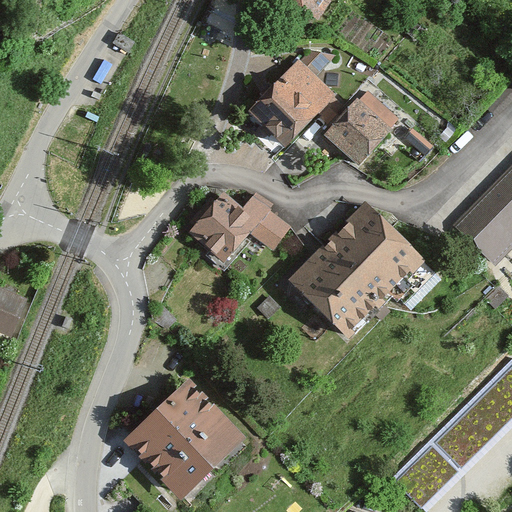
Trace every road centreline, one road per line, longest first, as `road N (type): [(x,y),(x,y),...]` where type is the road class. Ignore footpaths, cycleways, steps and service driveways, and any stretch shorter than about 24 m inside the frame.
road 1 (residential): [(191,182),(244,182),(302,207),(352,197),(427,208),(511,110)]
road 2 (unclassified): [(119,261),(131,308),(87,465),(86,511)]
road 3 (tertiary): [(12,208),(77,65),(121,0)]
road 4 (residential): [(191,182),(240,60),(251,0)]
